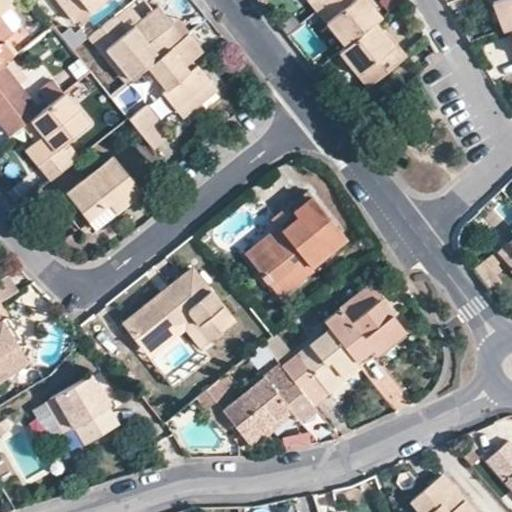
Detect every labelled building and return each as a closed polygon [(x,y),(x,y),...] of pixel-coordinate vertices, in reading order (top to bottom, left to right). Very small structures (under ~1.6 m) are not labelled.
[(56,0),(71,18),(93,0),(56,0)] [(307,0),(290,0),(297,8),(307,0)] [(307,0),(315,10),(327,0),(307,0)] [(364,0),(327,0),(315,10),(343,45),(372,23),(379,17),(364,0)] [(511,0),(490,0),(495,11),(502,30),(510,27),(511,25),(511,0)] [(126,2),(112,13),(124,28),(138,17),(126,2)] [(155,3),(138,17),(124,28),(112,13),(84,35),(98,52),(105,47),(129,77),(144,65),(180,35),(155,3)] [(0,59),(9,53),(0,41),(0,34),(7,29),(0,19),(0,59)] [(366,85),(399,57),(372,23),(343,45),(337,52),(353,70),(366,85)] [(193,64),(184,71),(180,65),(198,50),(184,32),(180,35),(144,65),(162,87),(159,90),(173,107),(206,82),(193,64)] [(105,47),(98,52),(122,82),(129,77),(105,47)] [(28,116),(36,110),(0,63),(0,124),(7,133),(28,116)] [(173,107),(179,115),(212,89),(206,82),(173,107)] [(36,110),(28,116),(42,132),(24,148),(34,162),(36,161),(50,176),(74,155),(62,139),(84,123),(60,91),(36,110)] [(142,103),(126,117),(147,146),(165,131),(142,103)] [(84,216),(103,200),(111,209),(135,190),(108,155),(64,190),(84,216)] [(310,266),(306,262),(341,234),(303,187),(283,202),(291,214),(274,227),(272,223),(241,248),(276,293),(310,266)] [(111,209),(103,200),(84,216),(91,225),(111,209)] [(121,320),(139,342),(184,308),(205,336),(229,318),(188,265),(121,320)] [(377,292),(367,279),(319,316),(326,325),(352,357),(366,345),(371,350),(399,327),(374,294),(377,292)] [(0,375),(25,361),(12,342),(0,319),(0,318),(6,316),(0,304),(0,375)] [(139,342),(147,351),(181,325),(196,343),(205,336),(184,308),(139,342)] [(0,319),(12,342),(19,337),(6,316),(0,318),(0,319)] [(326,389),(323,385),(355,360),(352,357),(326,325),(278,362),(310,401),(326,389)] [(258,368),(288,352),(280,338),(250,353),(258,368)] [(260,372),(262,375),(226,402),(220,408),(230,421),(244,439),(258,428),(263,434),(289,412),(296,420),(314,407),(310,401),(278,362),(276,359),(260,372)] [(104,406),(107,404),(88,374),(47,398),(56,414),(61,411),(70,426),(74,423),(83,441),(114,424),(104,406)] [(220,408),(226,402),(210,380),(192,395),(220,429),(230,421),(220,408)] [(47,398),(42,401),(60,432),(70,426),(61,411),(56,414),(47,398)] [(43,440),(60,432),(42,401),(27,410),(43,440)] [(511,439),(507,433),(484,454),(511,485),(511,439)] [(472,511),(438,472),(408,498),(420,511),(472,511)]
